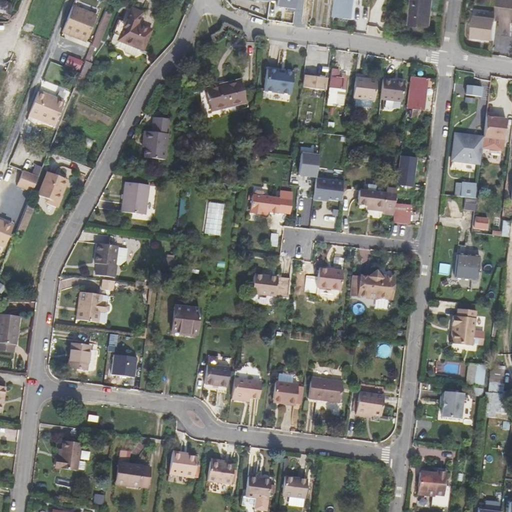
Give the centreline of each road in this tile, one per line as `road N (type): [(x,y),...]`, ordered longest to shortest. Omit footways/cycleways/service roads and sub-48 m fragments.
road 1 (residential): [(203,0),(183,44),(150,80),(55,259),(34,387)]
road 2 (residential): [(34,387),(176,407),(214,430),(400,459)]
road 3 (residential): [(209,0),(258,29),(447,59)]
road 4 (residential): [(400,459),(425,250)]
road 5 (unknown): [(72,0),(0,180)]
road 6 (residential): [(425,250),(447,59)]
road 7 (residential): [(425,250),(298,236)]
road 8 (residential): [(34,387),(18,511)]
